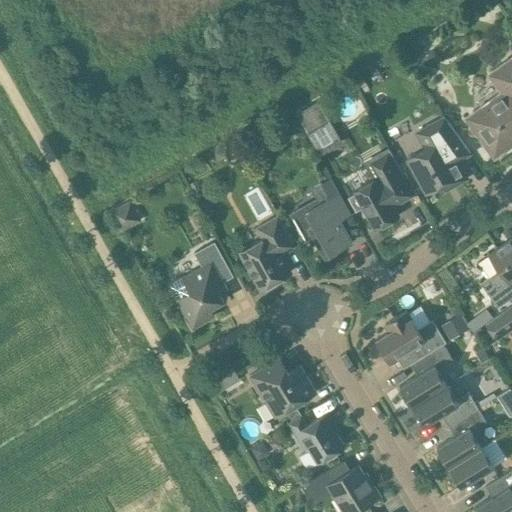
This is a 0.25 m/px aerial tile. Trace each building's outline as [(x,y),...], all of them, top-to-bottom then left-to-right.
[(511,58),(489,75),(502,92),(466,118),(472,126),(484,142),(490,138),(500,153),(511,144),(511,58)] [(299,115),(306,122),(316,112),(309,105),(299,115)] [(471,153),(445,117),(414,134),(424,151),(408,160),(427,193),(444,183),(442,181),(449,177),(454,185),(466,178),(457,161),(471,153)] [(376,179),(354,191),(375,229),(399,215),(394,206),(413,195),(403,178),(388,151),(367,162),(376,179)] [(347,207),(338,192),(321,202),(318,198),(291,214),(296,223),(306,240),(314,236),(321,249),(325,246),(330,254),(352,242),(336,213),(347,207)] [(141,221),(131,201),(110,211),(121,232),(141,221)] [(296,246),(278,215),(256,227),(263,239),(240,252),(260,289),(263,287),(268,291),(276,286),(276,280),(290,272),(281,255),(296,246)] [(511,238),(489,255),(499,270),(481,283),(498,308),(511,297),(511,238)] [(234,276),(214,241),(194,252),(202,267),(182,279),(182,277),(168,285),(176,299),(177,298),(193,326),(215,314),(210,307),(223,300),(215,287),(234,276)] [(511,328),(511,304),(493,318),(485,324),(497,340),(511,328)] [(485,324),(493,318),(487,309),(474,319),(480,327),(485,324)] [(377,340),(381,347),(380,352),(386,354),(390,361),(419,343),(426,355),(443,344),(446,342),(432,320),(417,329),(406,311),(397,316),(396,315),(393,317),(394,318),(385,324),(390,332),(377,340)] [(445,326),(452,338),(468,328),(461,316),(445,326)] [(452,338),(446,342),(426,355),(411,364),(411,365),(415,362),(421,372),(399,386),(412,406),(447,385),(437,370),(453,360),(451,356),(476,340),(468,328),(452,338)] [(269,345),(256,353),(262,362),(275,354),(269,345)] [(252,375),(251,376),(276,417),(287,410),(295,405),(299,403),(308,397),(316,392),(300,366),(288,373),(280,358),(252,375)] [(382,391),(397,385),(388,363),(374,369),(382,391)] [(442,415),(448,426),(478,407),(468,392),(456,399),(447,385),(412,406),(424,426),(442,415)] [(295,405),(287,410),(293,420),(301,415),(295,405)] [(478,407),(448,426),(452,431),(453,437),(437,447),(449,467),(481,447),(481,446),(487,443),(479,428),(487,423),(478,407)] [(335,423),(328,412),(307,425),(301,415),(293,420),(289,423),(306,452),(309,450),(318,463),(345,446),(332,425),(335,423)] [(270,453),(263,441),(251,448),(258,460),(270,453)] [(481,447),(449,467),(462,487),(494,467),(481,447)] [(368,481),(358,465),(333,481),(327,471),(302,486),(310,500),(330,488),(344,511),(353,511),(380,496),(370,480),(368,481)] [(486,487),(491,484),(497,494),(474,508),(477,511),(511,511),(511,470),(486,486),(486,487)]
